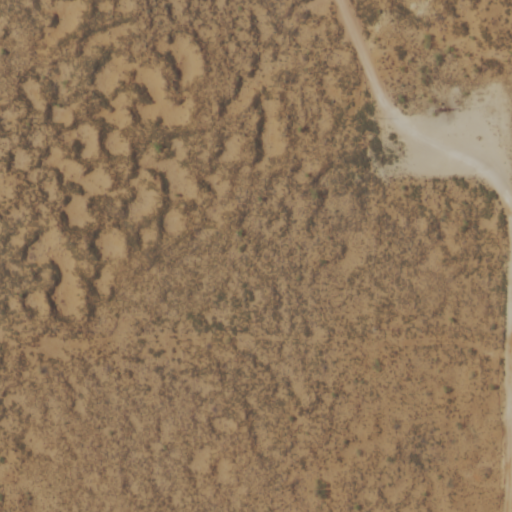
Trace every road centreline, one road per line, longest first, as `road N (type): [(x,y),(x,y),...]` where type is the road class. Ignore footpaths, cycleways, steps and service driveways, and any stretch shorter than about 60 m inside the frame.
road 1 (residential): [(511,390),(486,137)]
road 2 (residential): [(342,0),(401,124),(486,137)]
